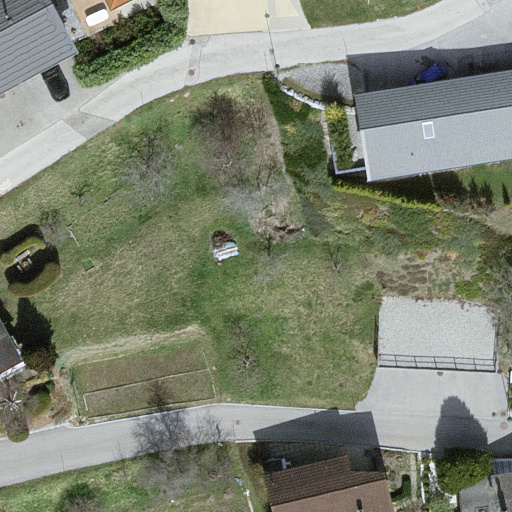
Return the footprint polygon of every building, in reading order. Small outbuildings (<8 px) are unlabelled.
[(33,0),(23,0),(0,9),(0,103),(81,58),(33,0)] [(98,0),(107,19),(148,0),(98,0)] [(511,83),(351,110),(366,191),(511,172),(511,83)] [(0,347),(0,392),(20,381),(0,347)] [(383,511),(359,469),(260,485),(268,511),(383,511)] [(511,511),(511,483),(459,495),(461,511),(511,511)]
